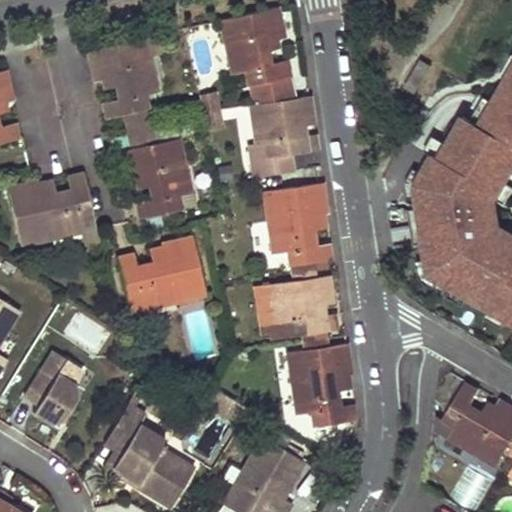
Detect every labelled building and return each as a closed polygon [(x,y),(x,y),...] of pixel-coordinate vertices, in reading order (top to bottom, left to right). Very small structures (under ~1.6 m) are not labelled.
[(231,74),(244,72),(248,86),(249,85),(288,76),(289,76),(285,61),(268,65),(265,51),(263,42),(275,39),(283,37),(276,7),(219,21),(231,74)] [(148,109),(145,95),(157,92),(145,38),(89,51),(96,81),(104,79),(115,77),(117,85),(120,99),(103,103),(107,118),(124,115),(145,110),(148,109)] [(277,48),(275,39),(263,42),(265,51),(277,48)] [(421,60),(405,87),(415,93),(431,66),(421,60)] [(0,142),(18,139),(15,124),(0,127),(0,102),(4,102),(12,100),(5,70),(0,71),(0,142)] [(432,265),(511,319),(511,244),(500,237),(492,212),(486,193),(511,149),(511,75),(491,110),(484,122),(468,111),(420,181),(432,265)] [(288,76),(249,85),(252,104),(294,98),(288,76)] [(115,77),(104,79),(105,88),(117,85),(115,77)] [(245,84),(217,90),(221,106),(248,99),(245,84)] [(266,158),(307,151),(305,136),(303,124),(302,115),(311,114),(309,96),(294,98),(252,104),(249,105),(256,145),(263,144),(266,158)] [(124,115),(129,134),(149,129),(145,110),(124,115)] [(311,114),(302,115),(303,124),(313,123),(311,114)] [(129,134),(132,149),(153,145),(149,129),(129,134)] [(305,136),(307,151),(317,150),(314,135),(305,136)] [(181,210),(178,196),(190,193),(179,138),(153,145),(132,149),(122,151),(129,181),(137,180),(148,177),(150,186),(153,200),(136,204),(140,219),(181,210)] [(37,184),(36,181),(6,188),(20,246),(80,232),(85,249),(100,246),(95,228),(92,214),(82,173),(67,177),(70,189),(53,194),(40,197),(37,184)] [(148,177),(137,180),(138,189),(150,186),(148,177)] [(50,181),(37,184),(40,197),(53,194),(50,181)] [(310,216),(323,214),(326,214),(321,183),(262,191),(271,253),(285,251),(287,266),(290,266),(311,263),(329,260),(327,245),(314,246),(312,229),(310,216)] [(324,227),(323,214),(310,216),(312,229),(324,227)] [(202,254),(199,239),(203,238),(199,220),(189,223),(192,237),(193,240),(196,255),(202,254)] [(192,237),(162,244),(163,247),(166,260),(153,263),(135,266),(132,254),(117,257),(127,299),(131,318),(145,315),(144,310),(205,296),(196,255),(193,240),(192,237)] [(163,247),(150,250),(153,263),(166,260),(163,247)] [(290,266),(291,273),(312,270),(311,263),(290,266)] [(312,270),(291,273),(292,281),(313,278),(312,270)] [(284,337),(300,335),(324,332),(326,332),(324,316),(322,304),(321,295),(330,294),(328,275),(313,278),(292,281),(268,284),(274,324),(282,323),(284,337)] [(0,340),(25,300),(0,284),(0,369),(12,349),(0,341),(0,340)] [(274,324),(268,284),(255,286),(263,333),(270,332),(271,339),(284,337),(282,323),(274,324)] [(330,294),(321,295),(322,304),(332,303),(330,294)] [(335,330),(333,315),(324,316),(326,332),(335,330)] [(300,335),(301,343),(325,339),(324,332),(300,335)] [(327,346),(326,339),(325,339),(301,343),(302,350),(327,346)] [(350,374),(346,343),(327,346),(302,350),(287,352),(296,414),(310,412),(312,427),(355,420),(352,405),(339,407),(337,390),(335,377),(348,375),(350,374)] [(52,350),(23,397),(35,405),(31,412),(48,422),(62,419),(76,398),(73,384),(56,374),(66,359),(52,350)] [(349,388),(348,375),(335,377),(337,390),(349,388)] [(456,427),(449,438),(497,466),(506,451),(511,441),(511,407),(500,401),(496,408),(490,418),(482,413),(470,406),(478,391),(465,383),(444,419),(456,427)] [(163,445),(173,429),(129,401),(103,443),(115,450),(121,453),(112,466),(138,483),(136,487),(170,508),(196,466),(163,445)] [(490,418),(496,408),(488,403),(482,413),(490,418)] [(249,410),(243,420),(262,432),(268,421),(249,410)] [(62,419),(48,422),(57,427),(62,419)] [(304,462),(262,438),(242,472),(231,466),(223,479),(234,485),(223,505),(235,511),(267,511),(269,510),(272,511),(286,511),(291,504),(283,499),(277,496),(280,491),(287,491),(304,462)] [(341,449),(335,460),(344,465),(351,454),(341,449)] [(112,466),(121,453),(115,450),(104,468),(136,487),(138,483),(112,466)] [(287,491),(280,491),(277,496),(283,499),(287,491)] [(0,499),(8,504),(11,499),(0,492),(0,499)] [(0,511),(18,511),(7,505),(0,500),(0,511)]
